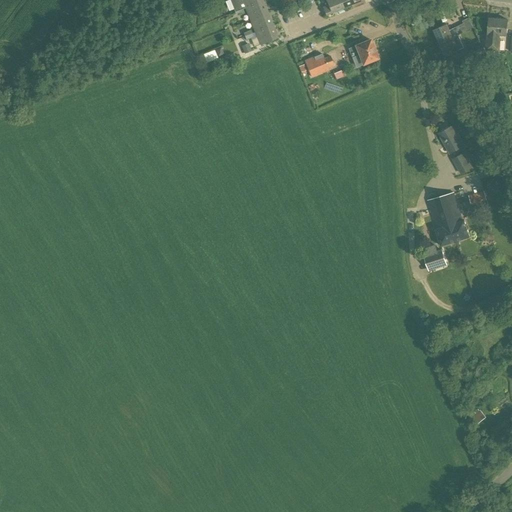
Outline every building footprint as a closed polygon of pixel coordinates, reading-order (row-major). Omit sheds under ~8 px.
[(264,0),(245,8),(250,20),(269,13),(264,0)] [(326,0),(328,5),(323,8),(326,15),(344,7),(340,0),(326,0)] [(269,13),(250,20),(255,33),(274,25),(269,13)] [(469,17),(462,20),(467,31),(474,28),(469,17)] [(488,34),(486,50),(499,51),(500,39),(499,39),(500,35),(507,36),(508,19),(489,17),(488,34)] [(448,24),(433,31),(439,43),(458,35),(458,34),(455,28),(450,30),(448,24)] [(274,25),(255,33),(260,45),(279,38),(274,25)] [(458,35),(439,43),(445,56),(459,50),(456,43),(461,40),(458,35)] [(355,45),(348,48),(352,58),(359,55),(363,65),(379,59),(371,39),(355,45)] [(479,41),(469,45),(472,52),(482,47),(479,41)] [(216,48),(205,53),(208,60),(219,56),(216,48)] [(322,54),(305,61),(311,76),(328,69),(327,68),(334,65),(330,56),(323,58),(322,54)] [(453,125),(438,134),(450,154),(457,150),(464,146),(464,145),(453,125)] [(459,155),(452,159),(460,173),(461,175),(473,168),(466,156),(464,152),(459,155)] [(484,189),(470,195),(475,206),(489,199),(484,189)] [(454,193),(428,201),(430,206),(435,205),(439,220),(440,219),(441,221),(448,219),(455,242),(470,237),(464,220),(463,220),(454,193)] [(435,205),(430,206),(436,228),(435,229),(441,246),(455,242),(448,219),(441,221),(440,219),(439,220),(435,205)] [(442,249),(423,255),(429,271),(448,266),(442,249)] [(477,408),(469,416),(476,425),(486,417),(480,410),(479,410),(477,408)]
